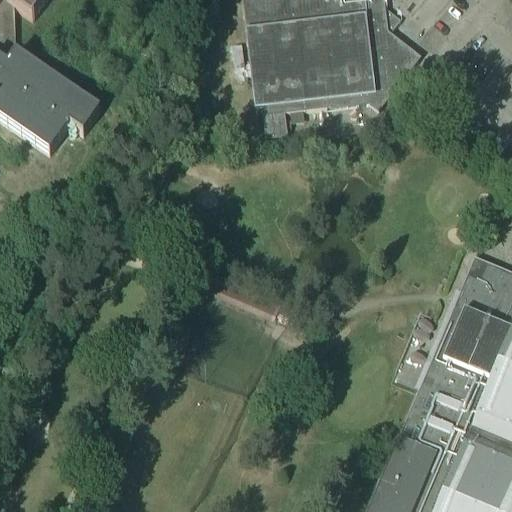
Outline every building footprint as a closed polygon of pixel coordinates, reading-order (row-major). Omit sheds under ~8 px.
[(0,0),(0,12),(13,13),(32,26),(49,0),(0,0)] [(381,113),(419,64),(390,42),(403,27),(384,12),(382,0),(240,0),(254,115),(261,114),(265,145),(287,142),(284,118),(368,108),(375,113),(381,113)] [(13,13),(0,12),(0,125),(49,160),(69,131),(83,140),(100,116),(15,58),(15,42),(13,13)] [(240,50),(231,51),(234,73),(243,72),(240,50)] [(511,511),(511,272),(504,275),(485,267),(478,283),(467,279),(459,298),(462,299),(457,312),(464,315),(443,365),(434,361),(369,511),(511,511)] [(198,298),(204,300),(211,285),(279,315),(282,308),(208,276),(198,298)] [(276,323),(278,318),(279,315),(211,285),(204,300),(273,330),(276,323)]
